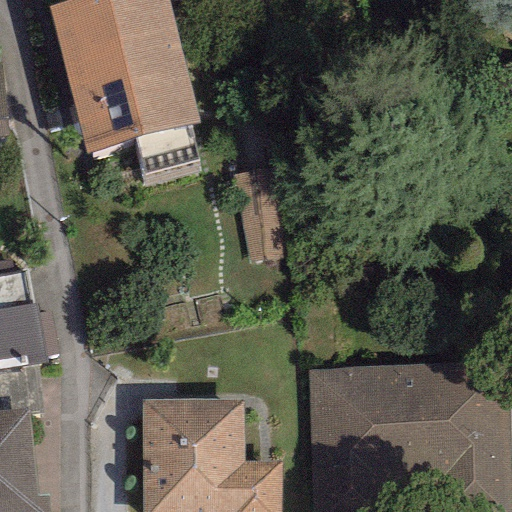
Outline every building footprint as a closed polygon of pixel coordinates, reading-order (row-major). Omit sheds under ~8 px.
[(165,0),(66,0),(45,6),(83,154),(134,141),(142,174),(195,160),(187,127),(198,124),(165,0)] [(511,65),(467,70),(474,128),(511,124),(511,65)] [(274,172),(232,177),(243,264),(284,259),(274,172)] [(34,305),(0,311),(0,369),(44,361),(43,357),(56,355),(50,314),(36,316),(34,305)] [(509,511),(506,364),(305,369),(307,456),(339,455),(340,511),(509,511)] [(142,402),(141,511),(279,511),(280,465),(280,461),(243,461),(243,403),(142,402)] [(24,409),(0,412),(0,511),(46,511),(44,496),(35,497),(24,409)]
